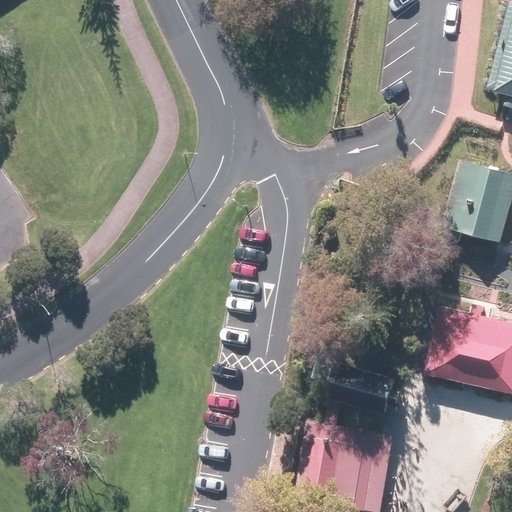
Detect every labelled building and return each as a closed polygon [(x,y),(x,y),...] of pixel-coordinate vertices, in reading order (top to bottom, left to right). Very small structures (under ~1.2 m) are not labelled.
[(502,0),(478,96),(511,104),(511,1),(505,0),(502,0)] [(511,175),(457,162),(441,230),(500,245),(511,195),(511,175)] [(511,322),(436,304),(418,376),(511,398),(511,322)] [(396,380),(334,365),(325,400),(388,416),(389,411),(396,380)] [(307,422),(291,502),(343,511),(376,511),(391,439),(383,438),(307,422)]
